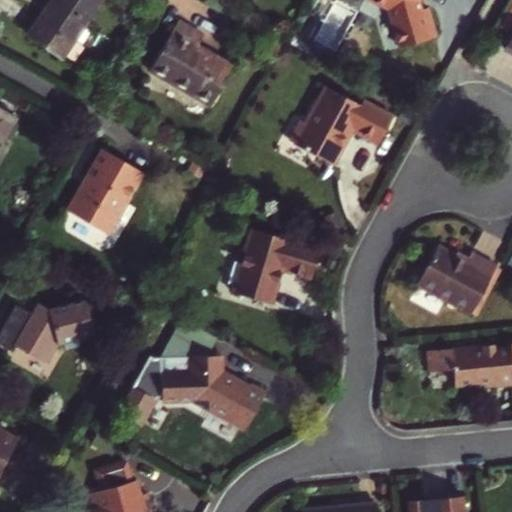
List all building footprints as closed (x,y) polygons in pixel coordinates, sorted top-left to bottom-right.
[(60,56),(97,0),(51,0),(28,34),(60,56)] [(374,0),(388,8),(398,47),(434,36),(426,7),(420,9),(418,1),(417,0),(374,0)] [(511,0),(510,0),(496,27),(510,34),(501,49),(511,55),(511,0)] [(209,104),(232,64),(197,44),(204,33),(178,18),(148,68),(209,104)] [(376,142),(391,116),(363,100),(360,105),(325,86),(305,122),(300,120),(289,141),(330,163),(349,128),(376,142)] [(16,117),(7,111),(0,106),(0,141),(2,143),(16,117)] [(107,234),(142,172),(102,149),(67,210),(107,234)] [(311,276),(319,247),(253,228),(234,293),(269,303),(280,267),(311,276)] [(470,251),(467,256),(465,260),(453,254),(436,245),(415,282),(470,312),(495,266),(470,251)] [(465,260),(467,256),(456,249),(453,254),(465,260)] [(94,335),(84,298),(45,309),(36,303),(30,313),(14,304),(0,327),(0,344),(9,350),(14,345),(46,364),(58,344),(94,335)] [(197,325),(190,338),(215,352),(222,338),(197,325)] [(511,340),(509,341),(509,346),(493,347),(493,343),(425,349),(426,370),(452,368),(454,386),(476,383),(477,386),(511,383),(511,340)] [(242,429),(263,392),(250,384),(248,387),(221,372),(219,354),(160,356),(161,400),(187,400),(206,412),(208,410),(242,429)] [(0,470),(18,439),(0,427),(0,470)] [(84,492),(88,509),(76,511),(145,511),(152,511),(146,492),(140,493),(135,478),(128,480),(123,461),(93,469),(98,488),(84,492)] [(464,511),(463,495),(429,498),(429,511),(464,511)] [(377,511),(377,503),(299,509),(299,511),(377,511)]
